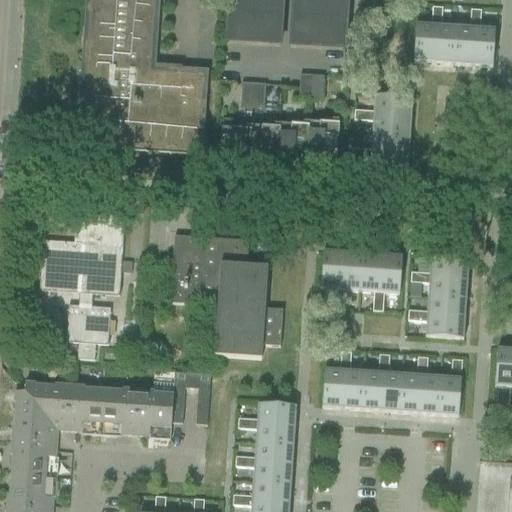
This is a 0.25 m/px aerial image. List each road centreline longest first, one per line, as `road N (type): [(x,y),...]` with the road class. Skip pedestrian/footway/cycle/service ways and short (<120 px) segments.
road 1 (residential): [(496,234),(510,0)]
road 2 (residential): [(409,511),(412,460),(351,455),(347,511)]
road 3 (unclassified): [(80,511),(82,467),(93,454),(187,458)]
